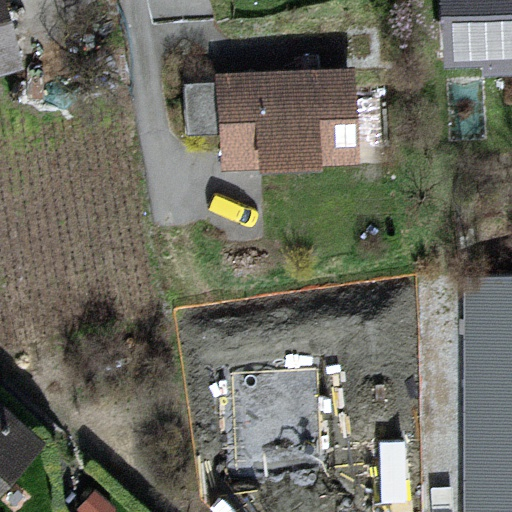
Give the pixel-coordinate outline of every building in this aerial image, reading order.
[(0,0),(0,75),(32,64),(2,0),(0,0)] [(511,0),(442,0),(449,68),(511,63),(511,0)] [(212,118),(210,68),(183,69),(185,119),(212,118)] [(357,76),(218,80),(224,164),(269,168),(360,167),(357,76)] [(511,511),(511,282),(462,283),(461,511),(511,511)] [(0,402),(0,492),(45,445),(0,402)]
